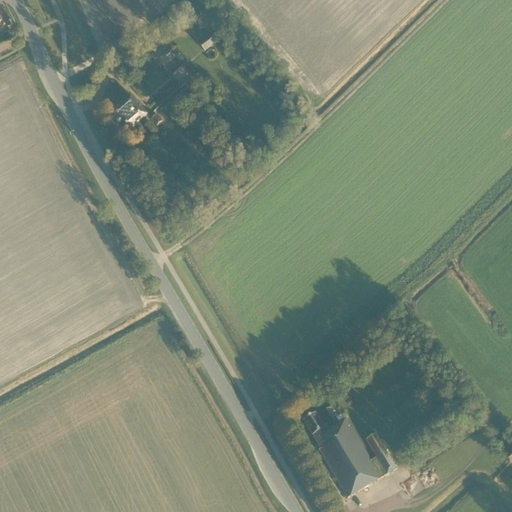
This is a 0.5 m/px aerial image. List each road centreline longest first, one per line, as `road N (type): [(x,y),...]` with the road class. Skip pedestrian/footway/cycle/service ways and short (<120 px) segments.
road 1 (primary): [(296,511),(134,235),(16,0)]
road 2 (track): [(388,511),(459,477),(511,419)]
